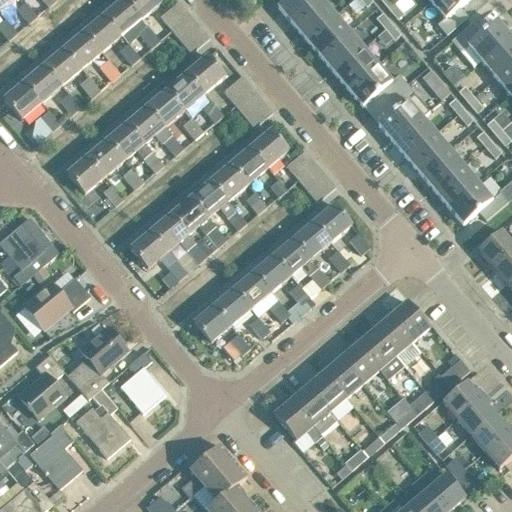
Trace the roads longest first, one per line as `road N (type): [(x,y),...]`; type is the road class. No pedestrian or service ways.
road 1 (residential): [(413,250),(198,0)]
road 2 (residential): [(223,412),(18,173)]
road 3 (residential): [(223,412),(413,250)]
road 4 (residential): [(101,511),(223,412)]
road 5 (residential): [(511,368),(413,250)]
road 6 (residential): [(306,511),(223,412)]
